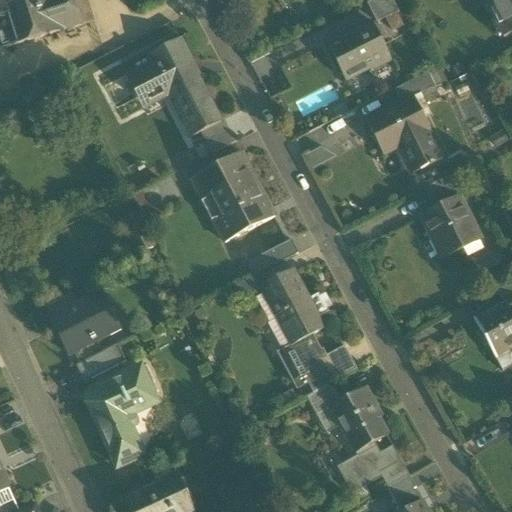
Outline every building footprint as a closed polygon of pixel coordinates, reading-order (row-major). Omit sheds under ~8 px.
[(0,0),(0,50),(6,48),(6,49),(93,22),(86,0),(0,0)] [(374,0),(367,4),(377,23),(385,19),(397,13),(399,12),(392,0),(374,0)] [(503,37),(504,38),(511,34),(511,0),(485,0),(495,20),(498,19),(507,35),(503,37)] [(404,27),(397,13),(385,19),(392,33),(404,27)] [(328,46),(346,82),(370,69),(372,72),(392,62),(372,24),(328,46)] [(180,120),(190,139),(202,133),(221,123),(220,122),(191,66),(195,64),(182,39),(152,54),(155,60),(126,75),(138,99),(164,86),(168,84),(185,117),(180,120)] [(429,75),(436,88),(448,85),(440,69),(429,75)] [(395,90),(401,104),(414,98),(414,99),(422,95),(436,88),(429,75),(428,73),(395,90)] [(504,77),(491,73),(487,87),(499,91),(504,77)] [(433,117),(422,95),(414,99),(426,121),(433,117)] [(407,144),(421,171),(443,160),(429,133),(431,132),(426,121),(414,99),(414,98),(401,104),(367,121),(384,156),(407,144)] [(202,133),(213,155),(236,143),(224,120),(220,122),(221,123),(202,133)] [(312,172),(336,158),(320,147),(304,157),(312,172)] [(214,221),(226,244),(275,218),(242,153),(192,179),(203,201),(216,195),(226,214),(214,221)] [(430,187),(440,207),(460,197),(461,199),(466,196),(455,174),(430,187)] [(424,190),(434,210),(440,207),(430,187),(424,190)] [(203,201),(214,221),(226,214),(216,195),(203,201)] [(433,234),(445,259),(463,250),(461,245),(479,235),(461,199),(460,197),(440,207),(434,210),(420,217),(429,235),(433,234)] [(112,219),(131,258),(153,247),(137,206),(112,219)] [(254,259),(261,273),(299,254),(292,240),(254,259)] [(261,273),(254,259),(247,263),(254,277),(259,274),(261,273)] [(274,317),(291,348),(280,353),(298,387),(310,380),(316,392),(331,384),(335,382),(322,359),(323,359),(311,337),(326,328),(320,317),(329,313),(319,294),(310,299),(294,270),(265,285),(264,286),(279,314),(274,317)] [(241,299),(259,289),(264,286),(265,285),(259,274),(254,277),(235,286),(241,299)] [(511,283),(497,292),(504,304),(511,298),(511,283)] [(259,289),(274,317),(279,314),(264,286),(259,289)] [(57,329),(71,356),(121,331),(102,293),(77,306),(69,310),(74,320),(57,329)] [(47,308),(57,329),(74,320),(69,310),(77,306),(72,296),(47,308)] [(474,321),(495,358),(511,349),(509,345),(511,343),(511,298),(504,304),(504,305),(474,321)] [(77,367),(85,384),(126,363),(118,346),(77,367)] [(322,359),(335,382),(357,370),(345,347),(323,359),(322,359)] [(511,350),(511,349),(495,358),(501,369),(511,362),(511,350)] [(88,403),(117,469),(145,457),(132,428),(138,425),(134,415),(158,404),(141,368),(92,390),(94,393),(90,402),(88,403)] [(307,397),(317,417),(331,409),(331,408),(341,403),(331,384),(316,392),(307,397)] [(299,402),(293,390),(280,397),(286,409),(299,402)] [(341,426),(356,454),(375,443),(388,436),(364,390),(341,403),(331,408),(331,409),(341,426)] [(327,435),(341,426),(331,409),(317,417),(327,435)] [(381,454),(375,443),(356,454),(358,458),(339,468),(354,494),(366,487),(382,478),(404,466),(393,447),(381,454)] [(382,478),(388,489),(409,476),(404,466),(382,478)] [(154,473),(159,484),(173,478),(168,467),(154,473)] [(0,507),(13,501),(8,490),(9,490),(0,469),(0,507)] [(416,489),(409,476),(388,489),(387,489),(394,502),(414,490),(416,489)] [(188,511),(173,478),(159,484),(129,498),(135,511),(188,511)] [(354,494),(352,495),(358,506),(372,498),(366,487),(354,494)] [(427,511),(422,501),(421,502),(414,490),(394,502),(399,511),(427,511)]
